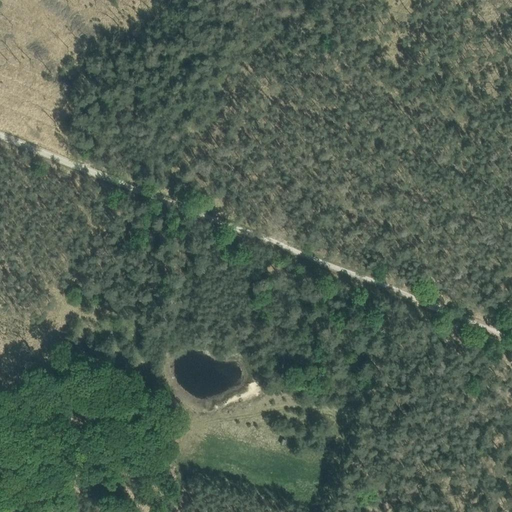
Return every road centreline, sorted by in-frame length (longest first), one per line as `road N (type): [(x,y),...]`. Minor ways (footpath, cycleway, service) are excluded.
road 1 (track): [(511,333),(0,133)]
road 2 (track): [(410,294),(338,511)]
